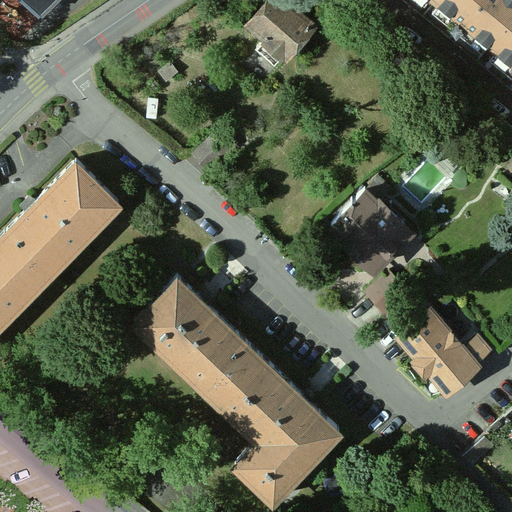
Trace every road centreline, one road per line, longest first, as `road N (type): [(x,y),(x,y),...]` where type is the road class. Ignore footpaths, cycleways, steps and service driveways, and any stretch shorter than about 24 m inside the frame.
road 1 (residential): [(59,62),(97,110),(432,429)]
road 2 (residential): [(391,0),(511,99)]
road 3 (tertiary): [(116,511),(0,418)]
